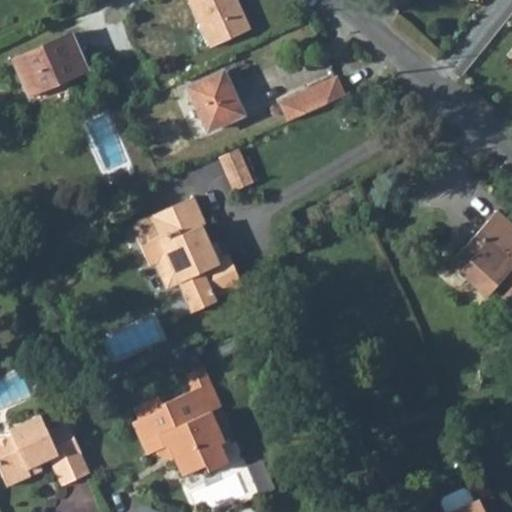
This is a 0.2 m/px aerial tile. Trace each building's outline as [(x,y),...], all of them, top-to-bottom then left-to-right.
[(190,0),(212,47),(252,29),(248,19),(242,17),(240,12),(244,11),(238,0),(190,0)] [(95,71),(79,36),(22,61),(38,98),(95,71)] [(246,110),(225,69),(192,86),(212,127),(246,110)] [(338,73),(279,100),(289,121),(348,94),(338,73)] [(391,116),(330,143),(342,169),(451,122),(444,116),(399,76),(377,85),(391,116)] [(252,183),(238,151),(221,160),(234,190),(252,183)] [(155,266),(167,291),(177,286),(190,316),(216,304),(214,299),(240,286),(226,256),(215,260),(201,228),(205,226),(192,199),(143,221),(147,231),(133,237),(146,269),(155,266)] [(490,288),(511,306),(511,234),(510,232),(511,229),(511,221),(495,207),(456,252),(447,261),(484,295),(490,288)] [(169,444),(182,475),(204,465),(208,473),(226,464),(219,445),(223,444),(209,411),(219,407),(210,386),(163,406),(164,410),(135,423),(148,454),(169,444)] [(43,416),(14,428),(18,437),(0,444),(0,457),(3,463),(0,464),(0,468),(12,491),(28,486),(36,482),(31,472),(56,461),(67,487),(96,474),(76,430),(54,438),(43,416)] [(483,511),(478,500),(451,511),(483,511)]
